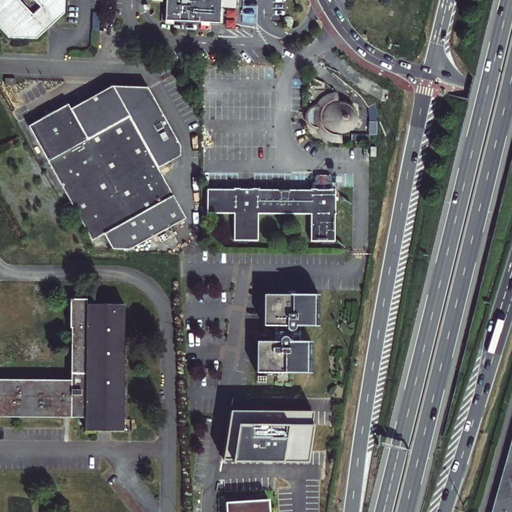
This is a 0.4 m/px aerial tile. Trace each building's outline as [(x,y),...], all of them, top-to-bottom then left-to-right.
[(0,0),(0,29),(9,39),(46,40),(65,23),(65,0),(0,0)] [(173,19),(183,19),(197,20),(202,20),(202,22),(208,22),(209,21),(220,21),(221,7),(235,8),(235,0),(166,0),(165,15),(165,23),(173,23),(173,19)] [(46,119),(29,128),(93,243),(111,233),(119,248),(134,249),(186,220),(180,209),(164,218),(158,207),(174,198),(158,169),(180,157),(180,147),(147,88),(113,87),(71,111),(68,106),(52,115),(46,119)] [(321,133),(323,132),(324,135),(326,138),(329,140),(331,142),(335,144),(338,145),(341,145),(345,145),(345,136),(347,136),(352,134),(355,130),(356,128),(357,122),(356,117),(355,115),(354,113),(352,111),(350,110),(347,109),(345,109),(342,100),(339,100),(333,101),(330,103),(326,107),(324,109),(323,112),(321,111),(318,115),(316,119),(313,119),(313,126),(316,126),(318,130),(321,133)] [(43,113),(46,119),(52,115),(49,110),(43,113)] [(235,194),(207,193),(207,214),(235,215),(234,242),(257,243),(258,215),(311,216),(311,244),(334,244),(334,216),(336,216),(337,193),(311,193),(311,195),(283,194),(258,194),(258,192),(235,192),(235,194)] [(180,209),(174,198),(158,207),(164,218),(180,209)] [(0,416),(86,418),(86,431),(124,431),(125,419),(127,419),(127,385),(125,385),(125,305),(87,304),(87,300),(71,299),(70,328),(72,328),(72,380),(0,379),(0,416)] [(271,340),(271,345),(273,345),(273,350),(255,350),(255,381),(309,382),(310,351),(298,351),(298,335),(317,336),(317,303),(263,303),(263,335),(274,335),(274,340),(271,340)] [(232,409),(224,460),(308,463),(315,410),(232,409)] [(511,511),(511,444),(492,511),(511,511)] [(268,511),(268,503),(225,506),(225,511),(268,511)]
